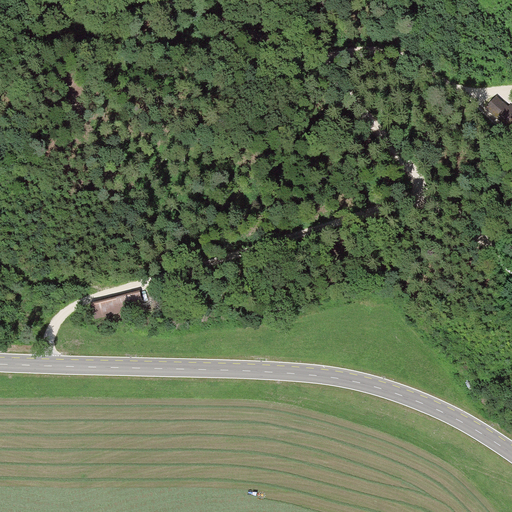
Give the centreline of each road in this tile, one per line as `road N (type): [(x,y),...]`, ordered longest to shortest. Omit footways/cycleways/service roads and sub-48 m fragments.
road 1 (secondary): [(511,452),(454,419),(343,379),(0,365)]
road 2 (track): [(511,274),(422,198),(415,175),(329,66),(349,51),(377,48),(408,55),(471,91),(511,90)]
road 3 (track): [(422,198),(81,302),(53,323),(50,367)]
road 4 (track): [(162,0),(329,66)]
road 5 (track): [(510,511),(462,462),(511,482)]
